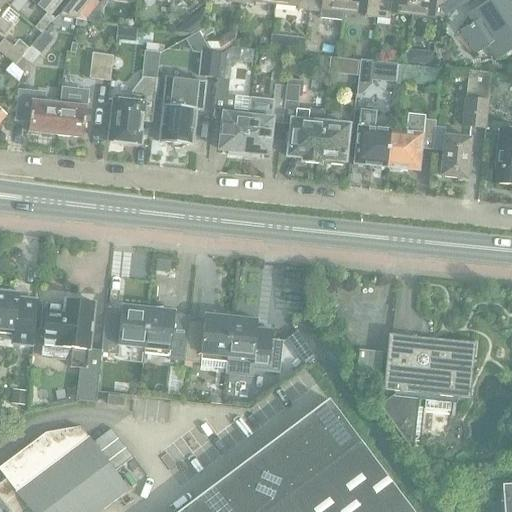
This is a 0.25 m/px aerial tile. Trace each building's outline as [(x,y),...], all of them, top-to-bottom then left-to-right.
[(0,0),(0,1),(8,9),(15,0),(0,0)] [(49,16),(61,2),(58,0),(48,0),(40,10),(45,14),(48,17),(49,16)] [(71,0),(58,17),(74,21),(90,0),(71,0)] [(274,0),(274,5),(296,7),(296,11),(308,12),(309,0),(274,0)] [(341,20),(342,12),(343,0),(309,0),(308,12),(319,13),(319,18),(341,20)] [(365,18),(377,19),(379,0),(343,0),(342,12),(365,14),(365,18)] [(390,12),(412,15),(413,0),(379,0),(377,19),(390,20),(390,12)] [(413,0),(412,15),(440,17),(467,0),(413,0)] [(511,0),(481,0),(484,4),(468,14),(473,23),(465,28),(478,50),(487,45),(495,58),(504,53),(505,55),(511,50),(511,0)] [(0,18),(8,9),(0,1),(0,32),(4,35),(10,27),(0,18)] [(45,14),(34,29),(41,34),(49,24),(54,19),(50,16),(49,16),(48,17),(45,14)] [(206,44),(211,53),(216,53),(220,53),(231,46),(235,46),(237,32),(218,44),(206,44)] [(270,35),(269,49),(304,53),(305,38),(270,35)] [(0,53),(24,73),(31,63),(23,56),(12,47),(3,40),(0,43),(0,53)] [(18,40),(12,47),(23,56),(31,47),(30,46),(28,49),(18,40)] [(337,43),(306,40),(304,53),(336,56),(337,43)] [(158,45),(146,44),(145,53),(157,55),(158,45)] [(39,54),(31,47),(23,56),(31,63),(39,54)] [(221,54),(218,79),(228,80),(231,61),(252,64),(253,50),(232,48),(221,54)] [(408,62),(433,63),(434,50),(409,49),(408,62)] [(276,51),(275,61),(286,62),(287,52),(276,51)] [(201,54),(198,77),(216,79),(217,79),(218,79),(221,54),(216,53),(211,53),(201,52),(201,54)] [(132,94),(132,97),(131,97),(130,103),(112,101),(108,142),(111,142),(111,144),(123,146),(124,144),(139,145),(141,123),(150,124),(156,78),(158,55),(157,55),(145,53),(144,53),(142,77),(132,94)] [(109,82),(112,57),(91,54),(88,79),(109,82)] [(373,61),(360,60),(357,83),(356,94),(360,95),(370,84),(373,61)] [(24,73),(12,63),(5,72),(18,83),(24,73)] [(395,83),(395,85),(400,86),(400,83),(438,87),(440,68),(397,65),(395,83)] [(485,130),(491,75),(468,72),(462,127),(485,130)] [(204,83),(166,79),(159,144),(171,145),(173,148),(180,149),(183,146),(191,147),(195,111),(201,112),(204,83)] [(225,110),(228,80),(218,79),(217,79),(216,79),(213,109),(225,110)] [(287,79),(286,87),(283,116),(294,117),(296,96),(300,97),(302,81),(287,79)] [(283,117),(283,116),(286,87),(274,86),(271,115),(283,117)] [(60,102),(56,135),(82,138),(87,99),(88,91),(61,88),(60,102)] [(16,101),(14,120),(28,122),(27,132),(56,135),(60,102),(44,101),(45,94),(45,93),(27,91),(18,90),(16,101)] [(318,165),(319,161),(323,124),(322,124),(323,112),(296,109),(295,121),(290,120),(286,157),(301,159),(301,163),(318,165)] [(228,151),(243,153),(247,112),(232,111),(232,115),(222,114),(219,147),(228,148),(228,151)] [(384,168),(386,168),(390,131),(373,129),(375,113),(360,111),(354,164),(370,166),(372,170),(381,172),(384,168)] [(263,114),(247,112),(243,153),(258,154),(259,151),(268,152),(271,120),(262,119),(263,114)] [(406,133),(390,131),(386,168),(387,168),(389,172),(398,173),(401,170),(418,171),(420,149),(431,150),(434,127),(434,121),(424,120),(424,118),(408,116),(406,133)] [(348,127),(323,124),(319,161),(331,162),(331,164),(341,166),(342,163),(344,164),(348,127)] [(445,128),(434,127),(431,150),(431,152),(443,153),(440,178),(466,180),(470,140),(444,137),(445,128)] [(511,128),(500,127),(496,170),(492,170),(491,183),(511,185),(511,128)] [(4,291),(0,290),(0,334),(12,335),(12,339),(12,342),(14,344),(17,345),(32,346),(36,302),(17,300),(18,296),(6,294),(4,291)] [(46,305),(41,346),(71,349),(70,361),(69,368),(77,369),(82,369),(78,402),(83,402),(93,403),(94,395),(96,382),(99,353),(87,352),(93,304),(75,302),(74,309),(46,305)] [(117,352),(143,355),(147,310),(121,307),(120,316),(105,315),(100,353),(117,355),(117,352)] [(168,360),(185,362),(189,323),(173,321),(174,313),(147,310),(143,355),(168,358),(168,360)] [(200,361),(226,364),(230,319),(204,316),(203,324),(189,323),(185,362),(200,364),(200,361)] [(257,322),(230,319),(226,364),(251,367),(251,369),(268,371),(272,332),(256,331),(257,322)] [(296,332),(286,340),(305,365),(315,358),(296,332)] [(374,402),(373,403),(412,451),(413,450),(407,443),(416,436),(419,407),(416,407),(417,397),(425,398),(424,409),(449,412),(450,401),(452,401),(452,399),(468,400),(474,345),(432,340),(411,338),(388,335),(382,390),(382,391),(393,392),(393,395),(378,407),(374,402)] [(359,350),(356,374),(380,377),(382,353),(359,350)] [(170,368),(167,395),(180,397),(183,369),(170,368)] [(25,406),(26,392),(13,390),(11,405),(25,406)] [(222,397),(211,395),(210,404),(221,405),(222,397)] [(122,407),(123,398),(107,396),(106,406),(122,407)] [(321,468),(359,440),(328,399),(290,428),(321,468)] [(0,511),(21,511),(27,508),(29,511),(100,511),(127,492),(94,446),(86,436),(80,428),(44,434),(0,467),(0,471),(6,480),(0,483),(0,511)] [(302,483),(321,468),(290,428),(271,442),(302,483)] [(111,429),(93,443),(100,452),(118,439),(111,429)] [(118,439),(100,452),(108,462),(126,448),(118,439)] [(411,511),(358,441),(321,469),(301,484),(282,498),(264,511),(411,511)] [(283,497),(302,483),(271,442),(252,456),(283,497)] [(126,448),(108,462),(115,471),(133,458),(126,448)] [(263,511),(283,497),(252,456),(233,471),(263,511)] [(233,511),(262,511),(263,511),(233,471),(214,485),(233,511)] [(203,511),(233,511),(214,485),(194,500),(203,511)] [(502,511),(511,511),(511,486),(501,487),(502,511)] [(203,511),(194,500),(178,511),(203,511)]
